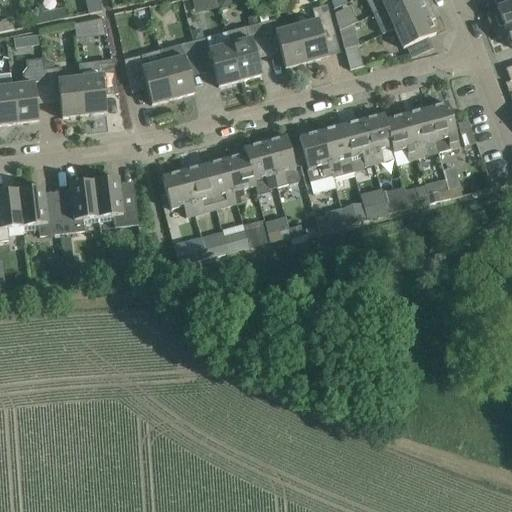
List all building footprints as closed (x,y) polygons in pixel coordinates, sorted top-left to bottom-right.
[(343,0),(331,0),(336,8),(346,4),(343,0)] [(367,0),(374,15),(407,0),(367,0)] [(393,29),(394,30),(432,13),(426,0),(407,0),(374,15),(383,35),(393,29)] [(511,3),(497,9),(504,29),(511,26),(511,3)] [(315,22),(296,28),(307,65),(328,59),(323,39),(322,36),(334,33),(327,6),(312,10),(315,22)] [(358,23),(351,7),(335,14),(340,32),(353,26),(358,23)] [(68,18),(66,8),(55,11),(57,21),(68,18)] [(57,21),(55,11),(45,13),(47,23),(57,21)] [(47,23),(45,13),(34,15),(37,26),(47,23)] [(432,13),(394,30),(403,50),(436,35),(430,22),(435,20),(432,13)] [(261,77),(255,55),(267,51),(260,25),(258,17),(247,20),(250,27),(226,34),(240,83),(261,77)] [(12,20),(2,22),(5,32),(15,30),(12,20)] [(274,21),(260,25),(267,51),(279,48),(285,71),(307,65),(296,28),(278,33),(274,21)] [(340,32),(339,32),(341,40),(356,36),(353,26),(340,32)] [(88,27),(74,28),(75,39),(89,37),(88,27)] [(193,43),(200,69),(212,66),(218,89),(240,83),(226,34),(204,40),(202,30),(191,32),(193,43)] [(37,36),(25,38),(27,48),(39,46),(37,36)] [(195,95),(189,73),(200,69),(193,43),(179,47),(160,52),(163,64),(173,101),(195,95)] [(346,50),(344,50),(350,71),(363,68),(357,47),(356,48),(346,50)] [(173,101),(163,64),(144,69),(141,58),(124,62),(130,89),(145,85),(151,107),(173,101)] [(24,86),(12,87),(17,125),(39,123),(36,100),(48,98),(44,71),(43,59),(26,61),(27,69),(23,74),(24,86)] [(54,62),(43,63),(44,71),(55,70),(54,62)] [(112,62),(78,66),(80,79),(84,117),(106,115),(104,92),(118,90),(113,63),(112,62)] [(55,70),(44,71),(48,98),(59,97),(62,120),(84,117),(80,79),(60,81),(59,69),(55,70)] [(0,127),(17,125),(12,87),(0,88),(0,127)] [(426,110),(438,154),(460,149),(448,105),(426,110)] [(438,154),(426,110),(405,116),(417,160),(427,157),(426,157),(438,154)] [(383,116),(362,122),(374,166),(394,160),(393,154),(391,149),(392,148),(385,122),(383,116)] [(385,122),(392,148),(391,149),(393,154),(405,151),(408,163),(417,160),(405,116),(385,122)] [(362,122),(341,127),(354,174),(363,172),(365,168),(374,166),(362,122)] [(467,122),(457,125),(463,145),(464,148),(476,145),(467,122)] [(354,174),(341,127),(320,133),(332,177),(333,180),(346,176),(354,174)] [(332,177),(320,133),(299,139),(308,171),(306,172),(313,196),(336,190),(333,180),(332,177)] [(286,138),(265,144),(277,188),(286,186),(289,186),(297,184),(299,180),(297,173),(295,171),(286,138)] [(265,144),(243,150),(245,156),(246,155),(253,182),(255,188),(257,197),(268,194),(268,191),(277,188),(265,144)] [(245,156),(225,161),(237,205),(246,203),(243,191),(255,188),(253,182),(246,155),(245,156),(243,150),(245,156)] [(225,161),(204,167),(213,199),(216,211),(237,205),(225,161)] [(204,167),(183,173),(195,217),(205,214),(201,203),(213,199),(204,167)] [(195,217),(183,173),(162,179),(171,211),(183,208),(186,219),(195,217)] [(118,180),(94,183),(99,224),(114,222),(115,230),(138,227),(134,189),(119,191),(118,180)] [(71,197),(57,198),(62,236),(85,233),(84,226),(99,224),(94,183),(69,186),(71,197)] [(460,187),(448,190),(450,199),(462,196),(460,187)] [(43,189),(18,192),(23,233),(39,231),(39,239),(62,236),(57,198),(44,200),(43,189)] [(408,210),(406,201),(405,201),(402,190),(381,195),(386,215),(408,210)] [(450,199),(448,190),(427,196),(430,205),(450,199)] [(0,243),(9,242),(8,235),(23,233),(18,192),(0,193),(0,243)] [(386,215),(381,195),(361,200),(362,204),(366,220),(386,215)] [(421,207),(418,198),(406,201),(408,210),(421,207)] [(327,218),(316,220),(317,223),(318,227),(320,236),(328,234),(347,230),(346,225),(343,216),(341,210),(326,214),(327,218)] [(301,227),(288,230),(291,240),(293,246),(308,242),(308,239),(306,235),(303,236),(301,227)] [(320,236),(318,227),(305,230),(306,235),(308,239),(320,236)] [(291,240),(288,230),(279,232),(281,241),(282,241),(282,242),(291,240)] [(229,253),(224,237),(223,232),(201,238),(207,259),(229,253)] [(249,249),(245,232),(224,237),(229,253),(249,249)] [(281,241),(279,232),(268,234),(270,244),(281,241)] [(207,259),(201,238),(186,242),(191,264),(207,260),(207,259)] [(74,258),(65,259),(65,261),(67,275),(67,281),(82,279),(80,258),(74,258)] [(117,260),(106,261),(107,278),(119,277),(117,260)]
